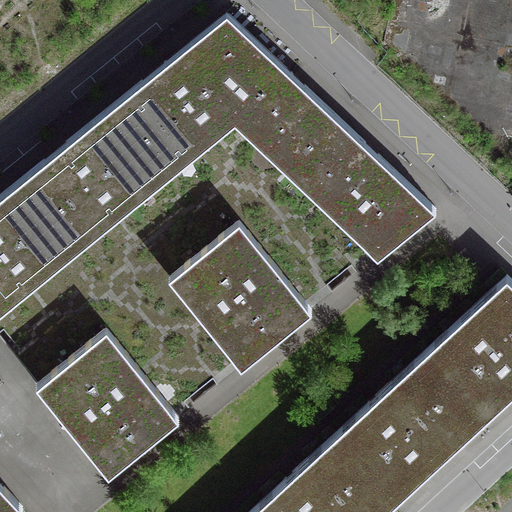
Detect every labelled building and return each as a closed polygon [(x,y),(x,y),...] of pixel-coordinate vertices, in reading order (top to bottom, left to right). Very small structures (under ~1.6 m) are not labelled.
[(289,72),(224,11),(103,110),(160,180),(232,121),(238,126),(289,72)] [(289,72),(238,126),(282,168),(333,113),(289,72)] [(160,180),(103,110),(20,176),(77,247),(160,180)] [(433,208),(333,113),(282,168),(375,255),(433,208)] [(20,176),(0,192),(0,308),(77,247),(20,176)] [(237,219),(166,276),(238,365),(309,309),(237,219)] [(511,389),(511,281),(504,274),(421,350),(482,417),(511,389)] [(105,326),(34,383),(106,473),(176,415),(105,326)] [(482,417),(421,350),(330,435),(391,502),(482,417)] [(379,511),(391,502),(330,435),(246,511),(379,511)] [(0,483),(0,511),(12,511),(20,505),(0,483)]
